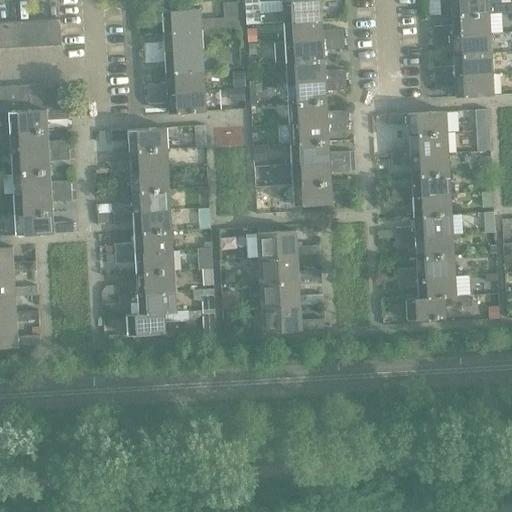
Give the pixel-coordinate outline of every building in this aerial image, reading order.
[(245,0),(247,25),(285,23),(285,22),(323,20),(321,0),(301,0),(283,1),(284,12),(261,14),(259,0),(245,0)] [(451,0),(452,15),(490,13),(490,14),(511,12),(511,2),(489,4),(489,0),(451,0)] [(163,11),(164,32),(202,30),(240,28),(238,2),(224,3),(225,18),(202,20),(201,8),(163,11)] [(433,27),(433,37),(491,33),(490,14),(490,13),(452,15),(453,26),(433,27)] [(61,20),(49,21),(50,46),(62,46),(61,20)] [(285,22),(285,23),(286,43),(343,39),(343,29),(323,31),(323,20),(285,22)] [(37,21),(26,22),(27,47),(39,47),(37,21)] [(49,21),(37,21),(39,47),(50,46),(49,21)] [(26,22),(14,23),(15,48),(27,47),(26,22)] [(14,23),(2,23),(4,49),(15,48),(14,23)] [(145,44),(145,53),(203,50),(202,30),(164,32),(165,42),(145,44)] [(256,31),(248,32),(248,42),(256,41),(256,31)] [(491,33),(433,37),(434,47),(454,45),(454,56),(492,54),(491,33)] [(286,43),(276,43),(277,64),(287,63),(325,61),(324,50),(344,49),(343,39),(286,43)] [(203,50),(145,53),(146,63),(166,62),(166,73),(205,71),(203,50)] [(435,68),(436,78),(493,74),(492,54),(454,56),(455,67),(435,68)] [(325,61),(287,63),(288,83),(346,80),(345,70),(326,71),(325,61)] [(147,85),(148,94),(206,91),(205,71),(166,73),(167,83),(147,85)] [(245,72),(237,73),(237,89),(245,89),(245,72)] [(493,74),(436,78),(436,87),(456,86),(457,98),(495,95),(493,74)] [(346,80),(288,83),(289,104),(327,102),(327,91),(346,90),(346,80)] [(67,83),(55,84),(56,110),(69,109),(67,83)] [(55,84),(43,85),(44,111),(56,110),(55,84)] [(31,85),(19,86),(20,112),(32,111),(31,85)] [(43,85),(31,85),(32,111),(44,111),(43,85)] [(19,86),(6,86),(8,112),(10,112),(20,112),(19,86)] [(245,89),(234,90),(234,103),(246,102),(245,89)] [(206,91),(148,94),(149,104),(168,103),(169,114),(207,112),(206,91)] [(327,102),(289,104),(291,124),(348,121),(348,111),(328,112),(327,102)] [(69,109),(56,110),(44,111),(32,111),(20,112),(10,112),(11,133),(49,131),(49,121),(69,119),(69,109)] [(489,109),(477,110),(477,118),(489,117),(489,109)] [(410,124),(410,135),(448,133),(447,112),(389,115),(390,125),(410,124)] [(348,121),(291,124),(292,144),(330,142),(329,131),(349,130),(348,121)] [(129,141),(130,151),(168,149),(167,128),(109,131),(110,142),(129,141)] [(49,131),(11,133),(12,153),(70,150),(69,140),(50,141),(49,131)] [(109,131),(97,132),(98,144),(110,143),(110,142),(109,131)] [(391,147),(392,157),(449,153),(448,133),(410,135),(411,146),(391,147)] [(330,142),(292,144),(293,165),(351,162),(350,151),(330,153),(330,142)] [(266,148),(254,148),(255,162),(267,162),(266,148)] [(111,163),(111,173),(169,169),(168,149),(130,151),(131,162),(111,163)] [(70,150),(12,153),(13,174),(51,172),(51,161),(70,160),(70,150)] [(449,153),(392,157),(392,167),(412,165),(413,176),(451,174),(449,153)] [(491,158),(481,158),(482,170),(492,170),(491,158)] [(351,162),(293,165),(294,185),(332,183),(331,172),(351,171),(351,162)] [(169,169),(111,173),(112,182),(132,181),(132,192),(171,190),(169,169)] [(206,170),(196,171),(197,183),(207,182),(206,170)] [(51,172),(13,174),(14,194),(72,191),(72,181),(52,182),(51,172)] [(393,188),(394,197),(452,194),(451,174),(413,176),(413,186),(393,188)] [(332,183),(294,185),(295,206),(353,203),(352,192),(333,193),(332,183)] [(113,204),(114,213),(172,210),(171,190),(132,192),(133,202),(113,204)] [(72,191),(14,194),(16,214),(54,212),(53,202),(73,201),(72,191)] [(493,192),(483,192),(484,208),(494,207),(493,192)] [(452,194),(394,197),(395,207),(414,206),(415,217),(453,214),(452,194)] [(172,210),(114,213),(114,223),(134,222),(135,233),(173,230),(172,210)] [(54,212),(16,214),(17,236),(74,232),(74,222),(54,223),(54,212)] [(396,228),(396,238),(454,235),(453,214),(415,217),(415,227),(396,228)] [(116,244),(116,254),(174,251),(173,230),(135,233),(135,243),(116,244)] [(260,233),(261,258),(299,256),(321,255),(321,245),(298,247),(297,231),(260,233)] [(454,235),(396,238),(397,248),(417,247),(417,257),(455,255),(454,235)] [(0,247),(0,273),(15,272),(37,271),(37,261),(23,262),(24,265),(14,265),(13,247),(0,247)] [(174,251),(116,254),(117,264),(137,263),(137,273),(175,271),(174,251)] [(398,269),(399,279),(456,276),(455,255),(417,257),(418,268),(398,269)] [(299,256),(261,258),(263,283),(300,281),(322,279),(322,270),(300,271),(299,256)] [(118,285),(118,295),(176,292),(175,271),(137,273),(138,284),(118,285)] [(15,272),(0,273),(0,297),(16,297),(39,295),(38,286),(25,287),(25,289),(16,290),(15,272)] [(456,276),(399,279),(399,289),(419,288),(419,298),(458,296),(456,276)] [(300,281),(263,283),(264,308),(301,306),(301,305),(324,304),(323,295),(310,296),(310,298),(301,299),(300,281)] [(215,290),(204,291),(204,303),(215,303),(215,290)] [(176,292),(118,295),(119,305),(139,304),(139,314),(140,314),(178,312),(176,292)] [(240,294),(222,294),(223,310),(240,309),(240,294)] [(419,298),(407,299),(409,321),(447,318),(446,307),(470,306),(469,295),(458,296),(419,298)] [(16,297),(0,297),(0,322),(18,322),(18,321),(40,320),(39,311),(26,311),(26,314),(17,314),(16,297)] [(301,306),(264,308),(266,333),(303,331),(303,330),(325,329),(325,320),(312,320),(312,323),(303,323),(301,306)] [(500,308),(490,308),(491,320),(501,319),(500,308)] [(140,314),(139,314),(127,314),(128,336),(166,334),(166,323),(189,321),(189,311),(178,312),(140,314)] [(239,321),(224,322),(224,335),(239,334),(239,321)] [(18,322),(0,322),(0,348),(19,347),(19,346),(41,345),(41,335),(28,336),(28,339),(19,339),(18,322)]
